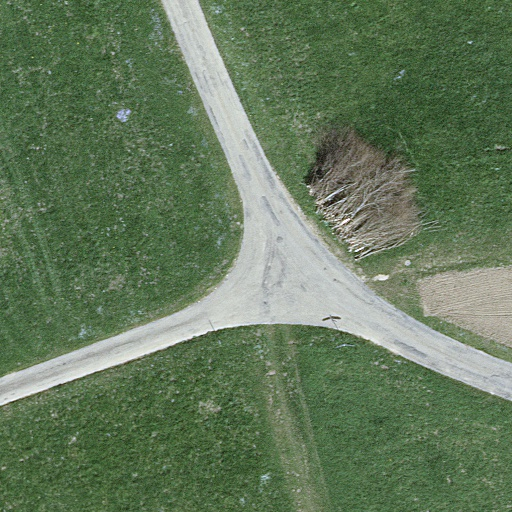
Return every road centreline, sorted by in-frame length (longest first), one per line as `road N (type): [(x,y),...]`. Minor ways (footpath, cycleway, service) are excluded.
road 1 (unclassified): [(276,277),(0,393)]
road 2 (unclassified): [(276,277),(254,189),(184,0)]
road 3 (unclassified): [(511,385),(276,277)]
road 4 (track): [(276,277),(511,244)]
